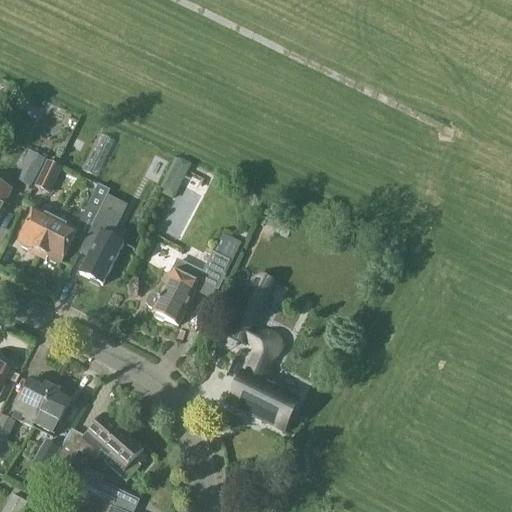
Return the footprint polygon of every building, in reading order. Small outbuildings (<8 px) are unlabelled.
[(99,135),(81,170),(99,179),(117,144),(99,135)] [(46,160),(30,152),(15,181),(31,189),(46,160)] [(172,165),(188,173),(192,166),(175,158),(172,165)] [(47,162),(35,189),(50,196),(62,169),(47,162)] [(178,193),(175,186),(164,181),(158,193),(174,201),(178,193)] [(0,214),(12,191),(0,185),(0,214)] [(76,232),(57,222),(41,254),(62,265),(75,238),(84,242),(108,193),(98,187),(76,232)] [(108,197),(79,254),(81,255),(84,250),(91,254),(80,275),(90,281),(89,283),(99,287),(100,285),(103,287),(124,246),(111,239),(127,208),(114,202),(114,201),(108,197)] [(41,254),(57,222),(35,211),(19,243),(41,254)] [(150,298),(146,306),(149,311),(152,312),(151,314),(153,315),(155,320),(163,324),(167,322),(178,327),(196,291),(210,299),(212,299),(216,290),(219,291),(226,277),(223,276),(229,263),(228,263),(214,255),(213,255),(203,274),(177,261),(170,276),(168,277),(163,285),(164,287),(159,298),(156,297),(150,298)] [(256,348),(257,352),(259,356),(249,375),(246,374),(229,407),(283,434),(299,400),(258,379),(268,361),(273,359),(278,356),(280,350),(280,345),(277,340),(272,337),(266,337),(261,339),(252,334),(272,297),(254,288),(228,337),(246,346),(248,343),(256,348)] [(34,430),(54,390),(33,380),(14,420),(34,430)] [(54,390),(34,430),(35,430),(36,429),(54,438),(73,399),(54,390)] [(0,441),(6,445),(16,423),(2,417),(0,420),(0,441)] [(122,431),(107,418),(86,441),(86,442),(80,448),(96,462),(101,455),(102,456),(101,455),(122,431)] [(145,451),(122,431),(101,455),(102,456),(109,462),(106,466),(127,484),(141,468),(134,463),(145,451)] [(58,456),(60,452),(47,446),(36,465),(49,472),(58,456)] [(72,464),(58,456),(49,472),(63,480),(72,464)] [(115,507),(123,492),(105,483),(107,480),(91,472),(77,489),(97,498),(115,507)] [(56,503),(66,508),(70,500),(59,495),(56,503)] [(12,496),(4,511),(23,511),(27,504),(12,496)]
